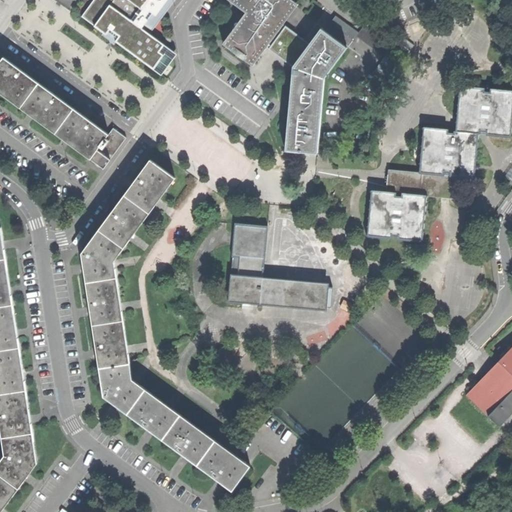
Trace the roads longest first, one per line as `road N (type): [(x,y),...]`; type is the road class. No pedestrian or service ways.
road 1 (residential): [(507,307),(317,503),(288,511)]
road 2 (residential): [(94,448),(65,408),(39,243)]
road 3 (residential): [(0,28),(143,132)]
road 4 (residential): [(143,132),(63,240),(39,243)]
road 5 (residential): [(192,0),(179,16),(189,69),(143,132)]
